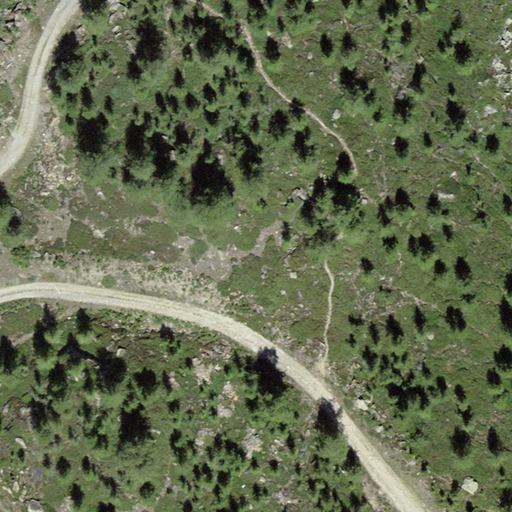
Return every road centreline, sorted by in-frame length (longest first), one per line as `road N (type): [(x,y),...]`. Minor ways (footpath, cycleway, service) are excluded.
road 1 (track): [(323,395),(275,352),(186,313),(37,292),(0,299)]
road 2 (track): [(0,165),(22,133),(44,40),(73,0)]
road 3 (track): [(414,511),(323,395)]
